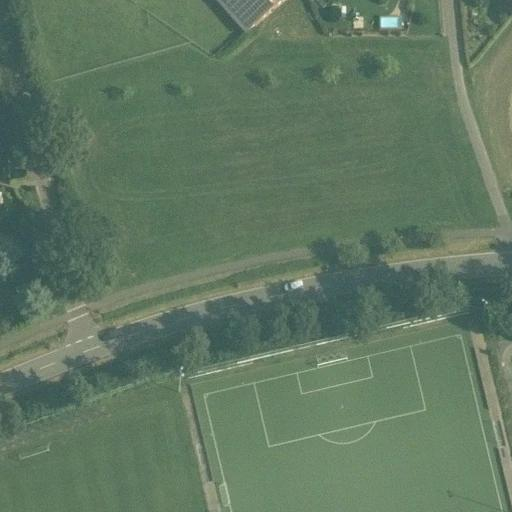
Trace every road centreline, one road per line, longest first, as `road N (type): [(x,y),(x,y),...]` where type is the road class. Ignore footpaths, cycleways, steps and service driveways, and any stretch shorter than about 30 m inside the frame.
road 1 (tertiary): [(511,263),(283,295),(84,352)]
road 2 (unclassified): [(0,13),(84,352)]
